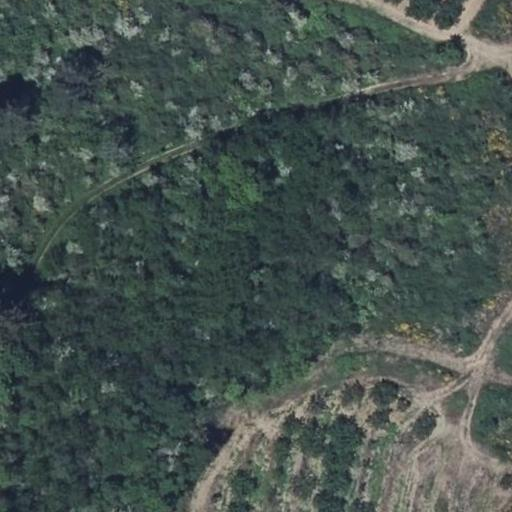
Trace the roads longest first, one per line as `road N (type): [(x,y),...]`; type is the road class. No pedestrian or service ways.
road 1 (track): [(0,353),(40,253),(92,196),(320,102),(511,50)]
road 2 (track): [(511,303),(470,384),(491,392),(511,386)]
